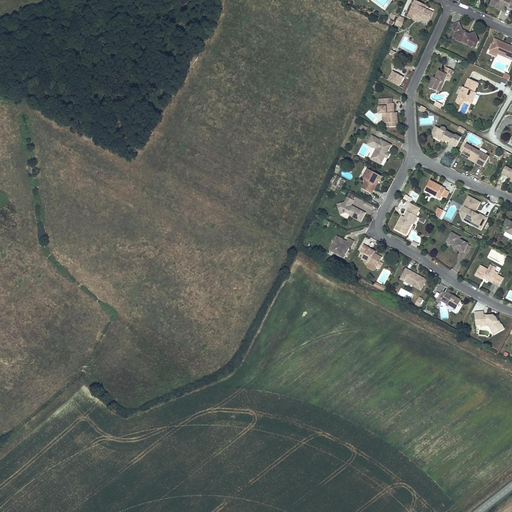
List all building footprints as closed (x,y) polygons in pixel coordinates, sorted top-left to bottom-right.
[(511,8),(511,0),(492,0),(490,5),(501,10),(503,5),(505,6),(509,8),(509,7),(511,8)] [(428,22),(433,13),(425,9),(421,8),(423,5),(415,1),(408,17),(413,19),(415,16),(421,19),(428,22)] [(401,27),(405,18),(399,16),(395,24),(401,27)] [(479,41),(475,32),(471,34),(469,34),(468,33),(468,32),(462,30),(459,22),(452,25),(455,33),(458,34),(457,37),(463,39),(462,42),(468,44),(468,45),(472,47),(473,46),(476,48),(479,41)] [(462,42),(463,39),(457,37),(458,34),(455,33),(453,38),(456,39),(456,40),(468,45),(468,44),(462,42)] [(511,46),(503,43),(502,44),(500,43),(501,42),(495,39),(490,50),(498,54),(511,60),(511,46)] [(443,85),(445,79),(449,81),(453,70),(446,67),(444,73),(439,71),(436,78),(434,81),(433,80),(429,88),(436,91),(440,84),(443,85)] [(388,81),(392,83),(396,74),(393,72),(388,81)] [(392,83),(399,86),(403,78),(396,74),(392,83)] [(473,92),(474,90),(475,91),(478,84),(468,79),(464,89),(462,88),(458,97),(463,99),(468,101),(469,98),(473,100),(476,94),(474,93),(473,92)] [(398,127),(397,112),(394,113),(393,110),(394,110),(394,103),(393,103),(392,99),(386,99),(386,100),(379,101),(379,107),(379,108),(379,113),(379,114),(383,114),(386,113),(387,123),(387,127),(398,127)] [(461,138),(456,135),(454,135),(446,131),(446,130),(446,129),(445,128),(444,127),(443,127),(442,127),(441,128),(440,130),(438,129),(436,132),(433,131),(432,132),(434,138),(438,137),(438,138),(442,140),(443,139),(445,140),(449,143),(448,145),(455,149),(461,138)] [(391,145),(381,140),(381,141),(372,136),(369,142),(378,147),(377,149),(371,159),(381,164),(385,157),(387,153),(391,145)] [(489,156),(466,144),(461,153),(477,162),(476,163),(484,167),(489,156)] [(477,162),(461,153),(460,155),(476,163),(477,162)] [(511,169),(505,166),(502,174),(511,179),(510,181),(511,182),(511,169)] [(365,180),(370,170),(367,169),(362,178),(365,180)] [(374,184),(376,180),(379,181),(381,176),(370,170),(365,180),(366,181),(362,188),(372,194),(376,186),(374,184)] [(442,196),(445,190),(446,188),(438,184),(437,185),(435,184),(435,183),(431,180),(425,191),(440,199),(442,196)] [(487,218),(479,214),(478,215),(475,213),(475,212),(480,202),(468,196),(463,206),(466,207),(463,212),(465,217),(474,223),(473,225),(481,229),(487,218)] [(342,207),(339,208),(340,214),(346,212),(349,214),(350,216),(361,221),(365,213),(351,205),(354,201),(347,197),(345,202),(341,203),(342,207)] [(411,203),(409,208),(418,213),(420,208),(411,203)] [(463,212),(466,207),(463,206),(460,212),(463,219),(473,225),(474,223),(465,217),(463,212)] [(402,216),(395,229),(406,235),(412,223),(416,216),(418,213),(409,208),(407,211),(408,212),(405,217),(404,217),(402,216)] [(441,216),(444,211),(438,208),(436,212),(438,214),(436,217),(440,218),(441,216)] [(468,244),(460,239),(461,238),(452,233),(447,242),(453,245),(456,246),(455,248),(464,253),(464,252),(468,245),(468,244)] [(351,248),(354,241),(349,239),(347,242),(346,243),(344,242),(343,239),(339,240),(336,238),(331,248),(336,251),(335,253),(343,258),(349,247),(351,248)] [(377,269),(382,260),(376,256),(376,257),(373,256),(374,255),(375,253),(368,249),(364,256),(362,261),(368,265),(377,269)] [(497,275),(498,273),(495,271),(495,270),(489,267),(488,270),(480,266),(475,275),(483,279),(484,278),(485,276),(486,276),(485,278),(489,280),(489,281),(499,286),(503,278),(497,275)] [(427,280),(418,275),(418,276),(416,275),(416,274),(406,269),(400,279),(404,281),(405,280),(413,284),(412,286),(421,290),(427,280)] [(455,300),(452,299),(453,297),(446,293),(445,295),(441,293),(436,302),(440,304),(441,302),(449,306),(456,311),(457,308),(461,302),(456,299),(455,300)] [(500,325),(496,317),(494,319),(492,317),(487,318),(487,315),(484,316),(484,312),(475,312),(476,321),(481,320),(481,325),(487,324),(491,326),(495,334),(504,329),(502,324),(500,325)] [(491,326),(487,324),(481,325),(487,325),(490,327),(494,334),(495,334),(491,326)]
